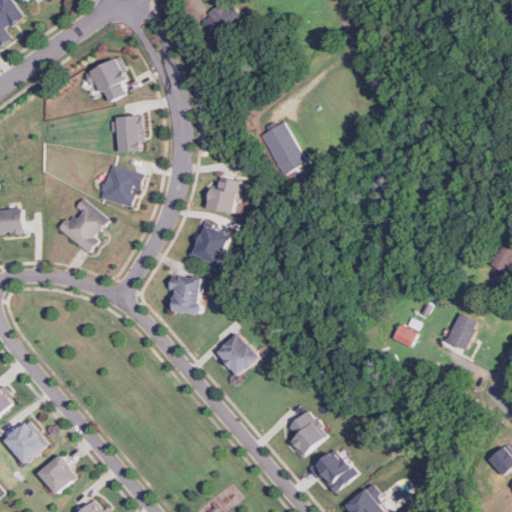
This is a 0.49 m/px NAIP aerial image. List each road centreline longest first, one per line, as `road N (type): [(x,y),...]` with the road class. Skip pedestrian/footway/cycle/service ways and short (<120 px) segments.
road 1 (residential): [(0,279),(35,272),(120,298),(312,511)]
road 2 (residential): [(120,298),(164,226),(185,138),(167,64),(126,0)]
road 3 (residential): [(0,326),(155,511)]
road 4 (residential): [(332,0),(418,164)]
road 5 (residential): [(0,88),(128,0)]
